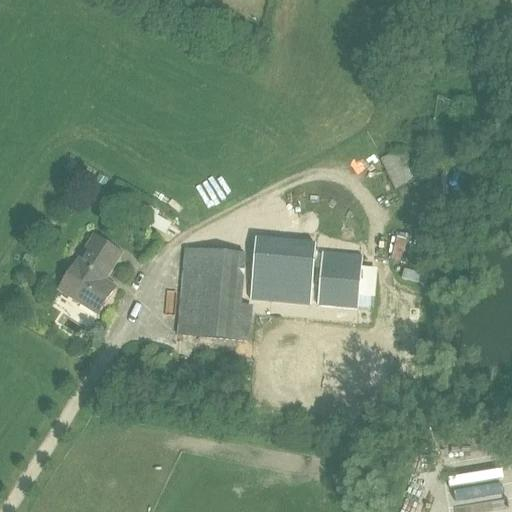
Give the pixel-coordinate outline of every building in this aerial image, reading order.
[(489,135),(490,82),(434,80),(433,134),(489,135)] [(381,159),(395,188),(414,178),(406,161),(410,159),(404,147),(381,159)] [(101,175),(97,181),(105,186),(109,180),(101,175)] [(105,280),(122,253),(94,235),(94,236),(77,262),(76,262),(59,289),(98,314),(115,287),(105,280)] [(257,241),(251,301),(311,306),(316,246),(257,241)] [(186,249),(178,335),(250,341),(252,315),(239,314),(241,297),(244,254),(186,249)] [(323,254),(318,307),(358,310),(358,308),(362,269),(363,257),(323,254)] [(368,308),(383,309),(384,268),(368,267),(368,308)]
